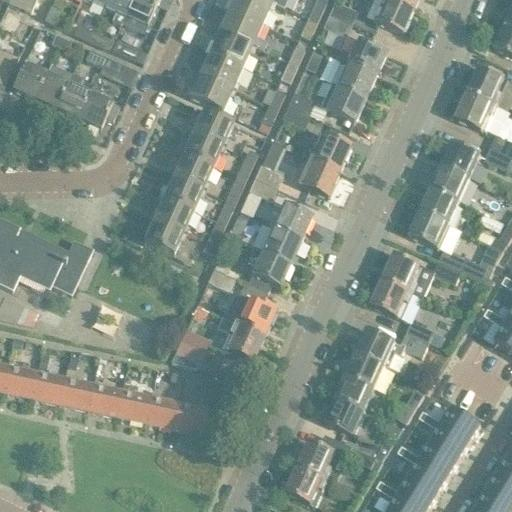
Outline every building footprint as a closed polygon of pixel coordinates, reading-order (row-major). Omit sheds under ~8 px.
[(81,0),(81,2),(103,11),(108,0),(81,0)] [(134,0),(108,0),(103,11),(116,17),(112,26),(121,30),(122,28),(134,0)] [(155,0),(134,0),(122,28),(131,33),(134,26),(147,31),(160,2),(155,0)] [(256,0),(234,0),(229,14),(262,29),(272,7),(256,0)] [(256,0),(272,7),(283,12),(288,0),(256,0)] [(413,12),(385,0),(383,0),(372,25),(401,39),(402,37),(404,38),(409,27),(407,26),(413,12)] [(385,0),(413,12),(418,1),(421,2),(421,0),(385,0)] [(308,23),(317,27),(326,6),(317,2),(308,23)] [(330,19),(352,29),(357,16),(335,6),(330,19)] [(60,15),(50,11),(44,26),(53,30),(60,15)] [(229,14),(219,35),(262,54),(266,47),(256,43),(262,29),(229,14)] [(352,29),(330,19),(324,32),(346,42),(352,29)] [(317,27),(308,23),(300,41),(309,45),(317,27)] [(87,46),(92,36),(77,30),(73,40),(87,46)] [(511,32),(505,30),(494,53),(511,61),(511,32)] [(219,35),(209,57),(242,72),(248,59),(258,64),(262,54),(219,35)] [(92,36),(87,46),(102,53),(107,43),(92,36)] [(55,39),(51,48),(59,52),(63,43),(55,39)] [(63,43),(59,52),(67,55),(71,46),(63,43)] [(112,56),(135,67),(141,54),(118,43),(112,56)] [(346,68),(376,81),(386,58),(357,45),(346,68)] [(288,66),(297,70),(304,56),(294,51),(288,66)] [(0,54),(0,89),(5,92),(18,63),(0,54)] [(101,72),(105,62),(89,55),(85,65),(101,72)] [(304,73),(314,77),(321,61),(312,56),(304,73)] [(232,94),(242,72),(209,57),(199,79),(232,94)] [(105,62),(101,72),(126,83),(131,73),(105,62)] [(297,70),(288,66),(279,84),(289,89),(297,70)] [(12,94),(35,104),(47,78),(24,68),(12,94)] [(364,107),(376,81),(346,68),(335,92),(331,90),(330,92),(364,107)] [(35,104),(57,114),(72,81),(50,71),(47,78),(35,104)] [(479,103),(507,115),(511,105),(511,87),(479,73),(478,75),(476,74),(472,85),(474,86),(468,98),(479,103)] [(302,78),(294,97),(305,101),(313,83),(302,78)] [(222,117),(232,94),(199,79),(189,101),(222,117)] [(57,114),(78,124),(89,98),(76,91),(79,84),(72,81),(57,114)] [(364,107),(330,92),(321,113),(355,128),(364,107)] [(268,110),(277,114),(284,98),(276,95),(275,97),(267,93),(261,106),(269,109),(268,110)] [(89,98),(78,124),(100,134),(105,124),(112,127),(118,113),(111,109),(112,108),(89,98)] [(288,110),(310,120),(316,108),(294,98),(288,110)] [(507,115),(479,103),(468,98),(462,110),(460,109),(455,119),(458,121),(456,124),(485,137),(485,136),(496,141),(498,142),(498,141),(509,118),(507,117),(507,115)] [(277,114),(268,110),(258,134),(266,138),(277,114)] [(310,120),(288,110),(283,123),(304,133),(310,120)] [(203,115),(192,138),(222,151),(233,129),(203,115)] [(212,173),(222,151),(192,138),(183,159),(212,173)] [(309,164),(339,177),(344,165),(346,166),(351,155),(349,154),(350,152),(321,139),(309,164)] [(511,147),(498,141),(498,142),(496,141),(491,152),(511,162),(511,161),(511,147)] [(451,147),(441,171),(470,184),(476,171),(481,161),(451,147)] [(491,152),(485,163),(484,165),(507,175),(511,164),(511,161),(511,162),(491,152)] [(240,172),(250,176),(257,159),(248,155),(240,172)] [(203,195),(212,173),(183,159),(173,181),(203,195)] [(339,177),(309,164),(298,190),(327,203),(328,201),(330,202),(335,191),(333,190),(339,177)] [(255,183),(278,193),(283,180),(261,170),(255,183)] [(441,171),(430,194),(460,207),(470,184),(441,171)] [(233,189),(242,193),(250,176),(240,172),(233,189)] [(193,216),(203,195),(173,181),(163,203),(193,216)] [(278,193),(255,183),(249,196),(271,206),(278,193)] [(225,205),(235,209),(242,193),(233,189),(225,205)] [(430,194),(420,217),(449,230),(460,207),(430,194)] [(183,238),(193,216),(163,203),(153,224),(183,238)] [(218,222),(227,226),(235,209),(225,205),(218,222)] [(272,232),(301,245),(312,222),(282,209),(272,232)] [(439,266),(461,276),(466,264),(451,257),(461,236),(449,230),(420,217),(409,240),(443,256),(439,266)] [(484,220),(480,227),(498,235),(502,228),(484,220)] [(210,239),(220,243),(227,226),(218,222),(210,239)] [(231,238),(239,242),(246,226),(238,222),(231,238)] [(0,290),(12,296),(19,281),(48,295),(50,291),(70,300),(73,295),(92,254),(78,248),(73,245),(68,257),(0,224),(0,290)] [(183,238),(153,224),(143,247),(173,261),(183,238)] [(503,258),(511,241),(511,231),(508,229),(498,245),(495,243),(496,241),(484,234),(478,243),(503,258)] [(291,269),(301,245),(272,232),(261,255),(291,269)] [(220,243),(210,239),(203,255),(212,260),(220,243)] [(291,269),(261,255),(251,279),(280,292),(291,269)] [(383,285),(412,298),(422,302),(433,277),(394,260),(393,262),(391,261),(386,271),(389,272),(383,285)] [(219,261),(213,274),(235,284),(225,279),(230,267),(219,261)] [(461,276),(439,266),(433,279),(455,289),(461,276)] [(235,284),(213,274),(207,286),(229,297),(235,284)] [(511,284),(506,281),(502,288),(511,294),(511,293),(511,284)] [(412,298),(383,285),(377,298),(374,296),(370,306),(373,307),(371,310),(401,324),(412,298)] [(235,327),(264,341),(269,330),(271,331),(277,320),(274,318),(275,316),(246,303),(235,327)] [(488,313),(484,320),(493,326),(498,319),(488,313)] [(498,319),(493,326),(503,332),(505,329),(506,328),(507,326),(508,325),(498,319)] [(264,341),(235,327),(234,329),(221,323),(216,334),(229,340),(223,353),(252,367),(253,365),(255,366),(260,355),(258,354),(264,341)] [(405,339),(428,349),(434,337),(411,326),(405,339)] [(504,332),(494,347),(511,358),(511,332),(506,328),(504,332)] [(186,335),(181,348),(202,358),(208,345),(186,335)] [(366,335),(355,358),(384,371),(397,377),(403,362),(401,361),(405,353),(400,351),(400,350),(395,348),(366,335)] [(428,349),(405,339),(400,350),(400,351),(405,353),(423,361),(428,349)] [(14,342),(11,351),(20,353),(23,344),(14,342)] [(202,358),(181,348),(176,358),(197,368),(202,358)] [(41,358),(38,371),(46,372),(48,359),(41,358)] [(355,358),(345,381),(374,394),(384,371),(355,358)] [(70,359),(67,371),(75,373),(78,362),(70,359)] [(7,369),(1,397),(30,403),(36,375),(7,369)] [(36,375),(30,403),(59,409),(65,381),(36,375)] [(65,381),(59,409),(87,416),(93,387),(65,381)] [(345,381),(335,403),(364,416),(374,394),(345,381)] [(93,387),(87,416),(116,422),(122,393),(93,387)] [(122,393),(116,422),(145,428),(151,400),(122,393)] [(415,395),(407,409),(415,415),(424,401),(415,395)] [(151,400),(145,428),(173,434),(180,406),(151,400)] [(364,416),(335,403),(324,427),(353,440),(364,416)] [(173,434),(202,440),(208,412),(180,406),(173,434)] [(406,430),(415,415),(407,409),(398,424),(406,430)] [(443,428),(441,431),(470,449),(481,431),(452,414),(443,428)] [(423,416),(419,423),(429,429),(433,422),(423,416)] [(433,422),(429,429),(439,435),(441,431),(443,428),(433,422)] [(439,435),(430,449),(459,467),(470,449),(441,431),(439,435)] [(353,453),(375,463),(381,450),(359,440),(353,453)] [(348,463),(371,474),(375,463),(353,453),(325,441),(320,452),(309,446),(308,449),(306,448),(301,459),(304,460),(298,472),(327,485),(337,490),(348,463)] [(422,463),(419,467),(448,485),(459,467),(430,449),(422,463)] [(402,451),(398,458),(408,464),(412,457),(402,451)] [(412,457),(408,464),(417,470),(419,467),(422,463),(412,457)] [(511,465),(508,463),(497,481),(511,489),(511,465)] [(417,470),(408,484),(437,502),(448,485),(419,467),(417,470)] [(327,485),(298,472),(292,485),(290,484),(285,494),(287,495),(286,497),(315,511),(327,485)] [(511,511),(511,489),(497,481),(487,497),(511,511)] [(400,498),(398,501),(416,511),(431,511),(437,502),(408,484),(400,498)] [(381,486),(376,493),(386,499),(391,492),(381,486)] [(391,492),(386,499),(396,505),(398,501),(400,498),(391,492)] [(511,511),(487,497),(478,511),(511,511)] [(396,505),(391,511),(416,511),(398,501),(396,505)]
